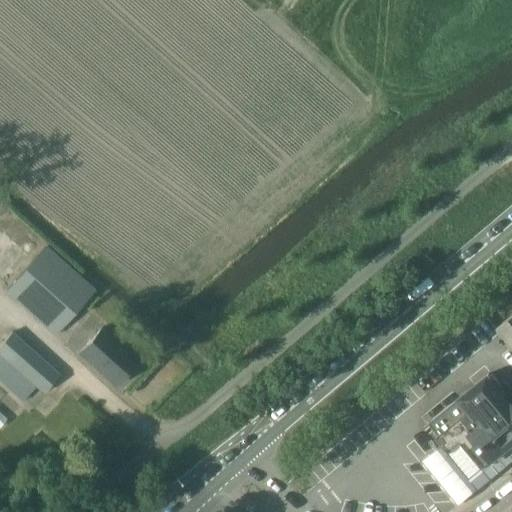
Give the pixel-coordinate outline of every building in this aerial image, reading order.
[(95,290),(63,261),(45,245),(4,292),(54,336),(95,290)] [(511,315),(496,328),(511,348),(511,315)] [(102,327),(79,352),(115,384),(137,359),(102,327)] [(44,393),(61,374),(11,331),(0,343),(0,383),(23,403),(37,386),(44,393)] [(489,373),(467,391),(429,422),(439,435),(436,437),(448,452),(469,478),(481,467),(481,468),(490,460),(511,442),(511,387),(506,380),(501,383),(493,374),(489,373)]
